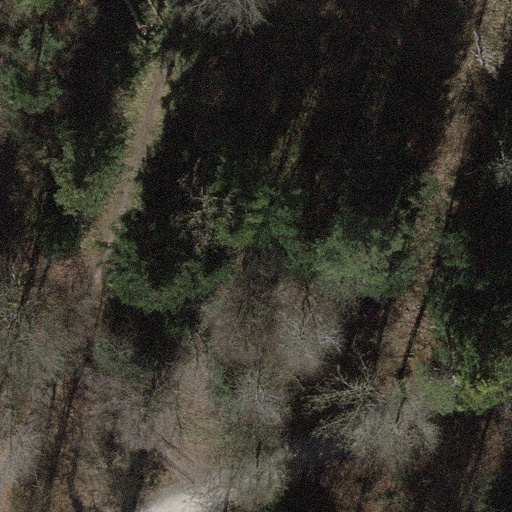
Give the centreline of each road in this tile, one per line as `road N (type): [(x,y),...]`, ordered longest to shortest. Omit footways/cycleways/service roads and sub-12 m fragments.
road 1 (track): [(158,0),(67,287),(28,488),(32,511)]
road 2 (track): [(166,511),(511,366)]
